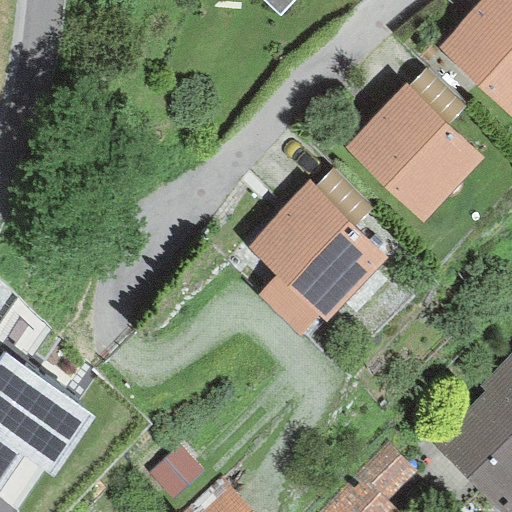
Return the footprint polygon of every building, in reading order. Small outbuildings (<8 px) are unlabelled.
[(261,0),(278,17),(294,0),(261,0)] [(511,0),(482,0),(436,48),(511,119),(511,0)] [(423,71),(407,89),(447,124),(462,107),(423,71)] [(407,89),(404,84),(342,149),(420,223),(482,159),(447,124),(407,89)] [(332,167),(313,187),(352,227),(372,207),(332,167)] [(352,227),(307,183),(244,247),(275,276),(257,295),(298,335),(316,317),(323,324),(386,259),(352,227)] [(511,511),(511,350),(478,383),(484,389),(430,441),(499,511),(511,511)] [(94,419),(2,353),(0,355),(0,486),(21,458),(50,479),(94,419)] [(415,464),(385,437),(316,511),(400,511),(385,498),(415,464)] [(179,446),(147,475),(170,500),(202,471),(179,446)] [(251,511),(221,478),(183,511),(251,511)]
